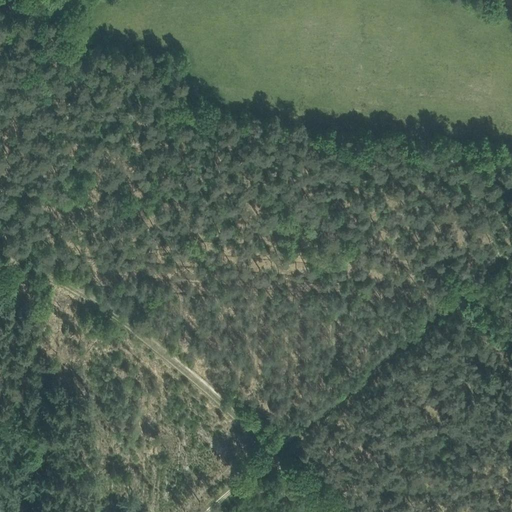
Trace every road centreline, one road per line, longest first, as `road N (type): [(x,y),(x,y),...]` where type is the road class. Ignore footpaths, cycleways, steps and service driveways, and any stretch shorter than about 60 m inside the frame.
road 1 (track): [(0,260),(161,368),(302,511)]
road 2 (track): [(267,454),(511,235)]
